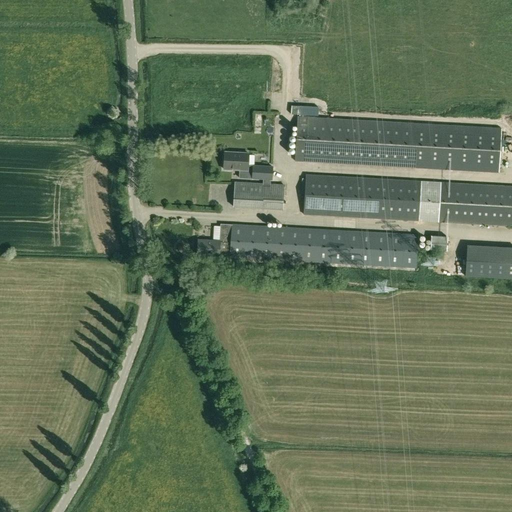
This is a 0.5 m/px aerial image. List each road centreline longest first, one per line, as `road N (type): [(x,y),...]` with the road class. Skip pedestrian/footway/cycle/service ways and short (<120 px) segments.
road 1 (tertiary): [(55,511),(131,356),(149,281),(136,213),(127,0)]
road 2 (track): [(149,281),(183,281),(275,511)]
